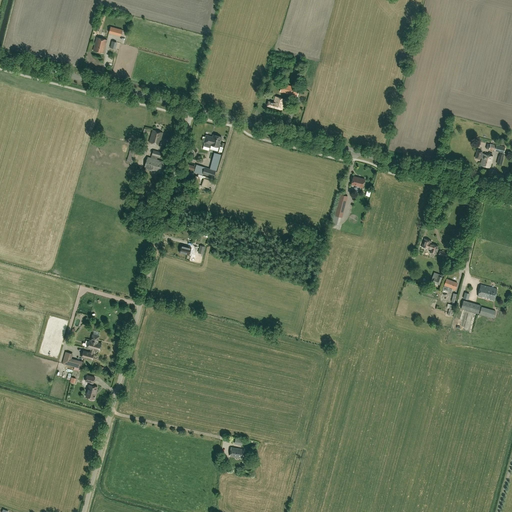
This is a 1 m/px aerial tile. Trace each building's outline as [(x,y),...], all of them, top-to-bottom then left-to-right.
[(111,27),(109,32),(121,36),(122,31),(111,27)] [(97,37),(93,51),(103,54),(107,40),(97,37)] [(297,96),(299,88),(286,85),(284,93),(297,96)] [(275,96),(275,97),(274,103),(268,101),(267,106),(282,110),(285,99),(275,96)] [(152,130),(149,142),(159,145),(162,132),(152,130)] [(206,136),(204,143),(203,146),(210,148),(211,145),(219,147),(221,137),(213,135),(213,137),(206,136)] [(131,146),(127,162),(132,163),(137,148),(131,146)] [(147,157),(144,169),(162,174),(165,162),(156,160),(157,157),(160,158),(161,152),(153,150),(151,158),(147,157)] [(482,158),(480,165),(490,168),(493,156),(483,154),(481,154),(482,151),(478,150),(475,158),(480,159),(480,158),(482,158)] [(215,171),(220,158),(213,156),(210,169),(215,171)] [(202,174),(213,177),(215,171),(204,168),(202,174)] [(198,174),(198,176),(195,176),(193,184),(198,185),(201,177),(213,182),(214,180),(198,174)] [(365,179),(353,176),(351,184),(363,187),(365,179)] [(340,195),(335,215),(342,217),(347,196),(340,195)] [(431,241),(424,239),(422,246),(424,247),(423,249),(426,249),(426,248),(430,249),(430,252),(435,254),(438,246),(432,244),(432,245),(430,244),(431,241)] [(179,252),(189,255),(191,247),(181,245),(179,252)] [(200,256),(191,254),(190,261),(198,263),(200,256)] [(439,285),(442,277),(438,276),(437,279),(434,278),(432,282),(439,285)] [(457,283),(446,279),(442,289),(450,292),(452,288),(455,289),(457,283)] [(497,289),(481,285),(478,296),(494,300),(497,289)] [(461,309),(478,314),(481,305),(463,300),(461,309)] [(481,307),(479,314),(494,318),(496,311),(481,307)] [(83,351),(81,357),(92,360),(94,354),(93,353),(94,350),(99,351),(101,344),(97,342),(99,336),(93,334),(91,341),(89,340),(87,348),(91,349),(90,353),(83,351)] [(62,364),(81,369),(83,361),(71,358),(73,354),(65,352),(62,364)] [(67,369),(60,367),(58,375),(65,377),(67,369)] [(92,385),(93,383),(95,378),(87,375),(85,381),(90,382),(90,385),(89,385),(86,397),(89,398),(90,399),(92,400),(93,399),(94,399),(97,387),(92,385)] [(231,447),(229,456),(242,458),(244,449),(231,447)]
